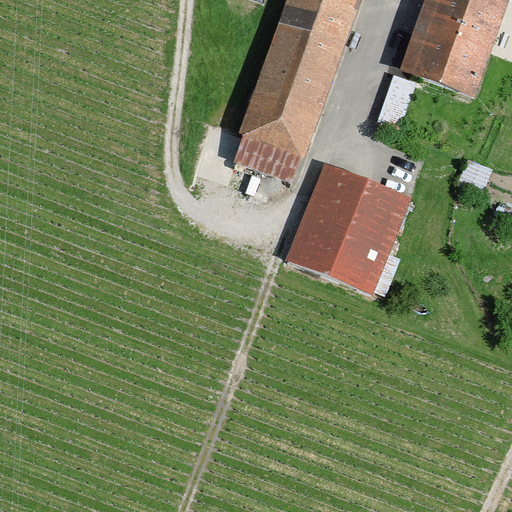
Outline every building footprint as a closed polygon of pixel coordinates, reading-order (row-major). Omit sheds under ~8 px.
[(290,0),(288,7),(231,163),(288,184),(353,0),(290,0)] [(468,93),(492,28),(501,0),(435,0),(409,74),(467,95),(468,93)] [(410,86),(405,84),(394,80),(392,80),(376,121),(396,128),(410,87),(410,86)] [(475,164),(465,161),(455,188),(465,192),(475,164)] [(368,296),(406,201),(324,168),(323,169),(286,263),(368,296)]
